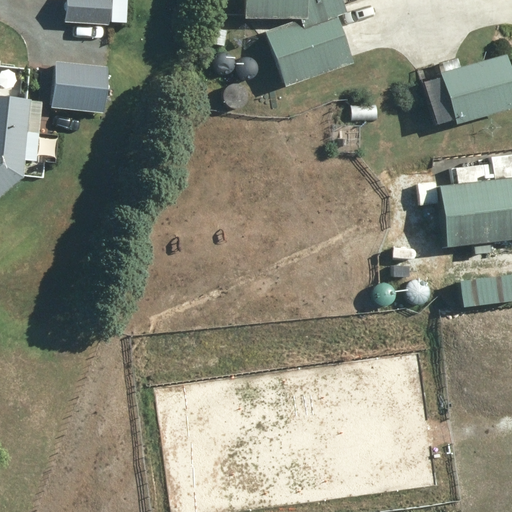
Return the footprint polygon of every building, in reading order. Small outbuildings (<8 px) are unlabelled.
[(71,0),(72,22),(127,23),(128,0),(111,0),(71,0)] [(285,85),(353,60),(334,4),(346,0),(250,0),(251,23),(290,23),(266,34),(285,85)] [(511,108),(511,72),(508,57),(444,72),(456,122),(511,108)] [(56,65),(54,111),(102,112),(104,67),(56,65)] [(33,99),(0,98),(0,200),(24,180),(25,160),(37,161),(38,132),(32,132),(33,99)] [(511,238),(511,175),(440,182),(447,246),(511,238)] [(511,275),(459,279),(461,305),(511,301),(511,275)]
